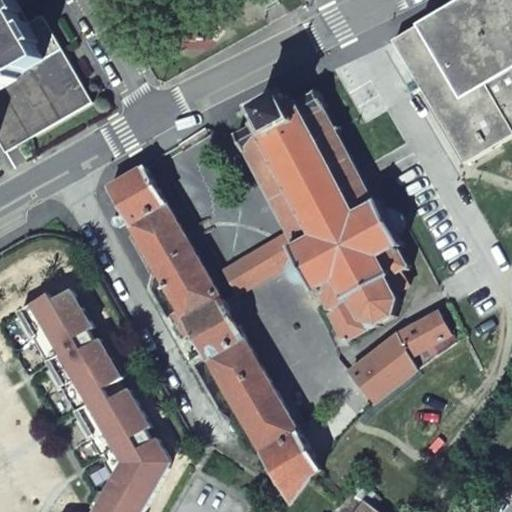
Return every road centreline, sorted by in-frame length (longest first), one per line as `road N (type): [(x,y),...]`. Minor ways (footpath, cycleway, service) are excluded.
road 1 (residential): [(192,511),(228,453),(68,173)]
road 2 (residential): [(397,0),(146,131)]
road 3 (residential): [(74,0),(146,131)]
